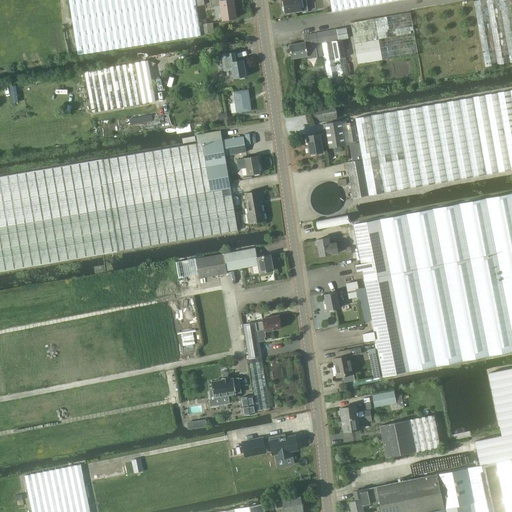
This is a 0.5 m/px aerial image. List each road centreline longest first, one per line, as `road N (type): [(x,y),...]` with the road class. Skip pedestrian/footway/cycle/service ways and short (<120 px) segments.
road 1 (residential): [(326,511),(258,0)]
road 2 (track): [(0,434),(175,400),(169,367)]
road 3 (track): [(0,331),(191,289)]
road 4 (track): [(169,367),(0,399)]
